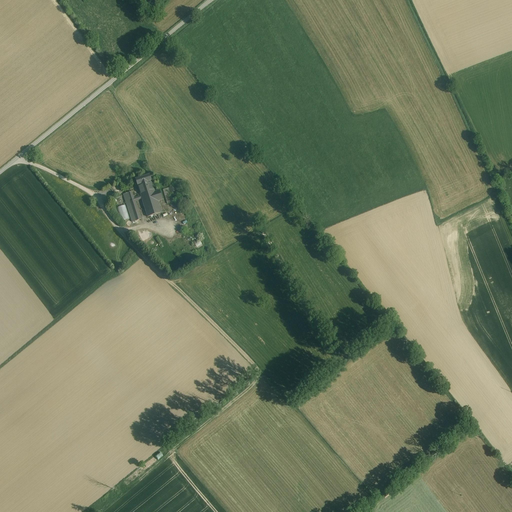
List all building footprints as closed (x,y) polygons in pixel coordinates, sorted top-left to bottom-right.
[(137,181),(139,188),(154,183),(152,176),(137,181)] [(139,188),(149,218),(163,214),(160,203),(165,201),(161,190),(157,192),(154,183),(139,188)] [(178,186),(169,189),(171,196),(180,194),(178,186)] [(124,195),(133,223),(142,220),(133,192),(124,195)] [(122,222),(130,220),(126,205),(117,208),(122,222)]
